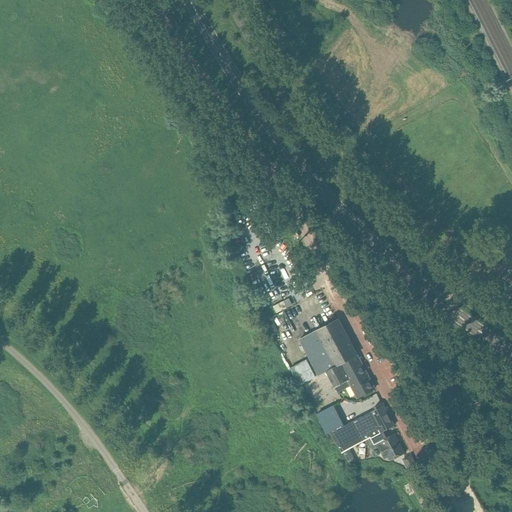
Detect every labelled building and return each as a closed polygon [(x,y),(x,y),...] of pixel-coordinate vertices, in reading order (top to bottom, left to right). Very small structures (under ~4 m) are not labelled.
[(358,357),(338,319),(299,340),(319,377),(327,373),(358,357)] [(358,357),(327,373),(336,389),(349,382),(358,398),(374,389),(358,357)] [(290,370),(299,387),(316,378),(307,361),(290,370)] [(321,411),(317,414),(329,434),(332,432),(344,426),(334,405),(321,411)] [(383,405),(361,417),(370,437),(371,438),(383,431),(394,426),(394,425),(383,405)] [(332,432),(329,434),(342,452),(365,440),(369,447),(373,449),(376,447),(371,438),(370,437),(361,417),(344,426),(332,432)] [(383,431),(371,438),(376,447),(376,448),(378,447),(384,458),(388,456),(390,461),(404,453),(394,434),(386,438),(383,431)] [(467,463),(459,468),(463,476),(471,471),(467,463)]
